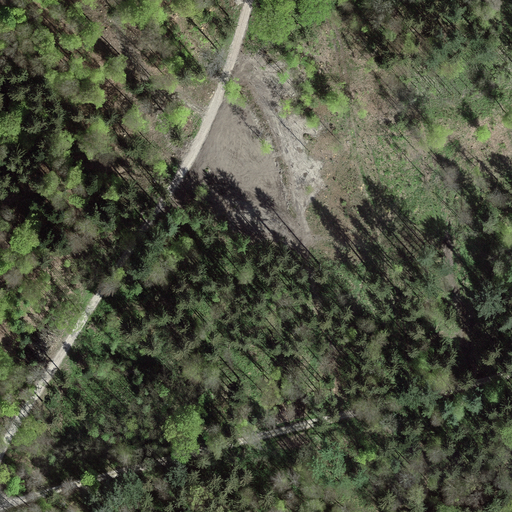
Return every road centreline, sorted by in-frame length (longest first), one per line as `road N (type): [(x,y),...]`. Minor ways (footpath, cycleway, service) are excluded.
road 1 (track): [(0,505),(511,372)]
road 2 (track): [(0,452),(169,191),(218,98),(248,0)]
